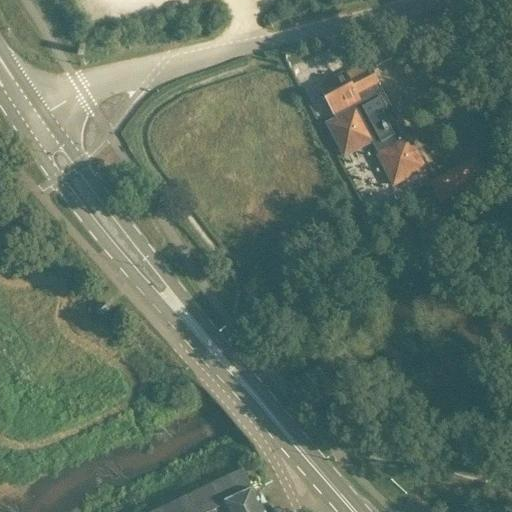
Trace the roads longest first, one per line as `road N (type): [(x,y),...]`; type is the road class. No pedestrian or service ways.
road 1 (primary): [(355,511),(112,229),(33,122)]
road 2 (unclassified): [(33,122),(115,80),(253,46)]
road 3 (track): [(343,460),(393,459),(511,487)]
